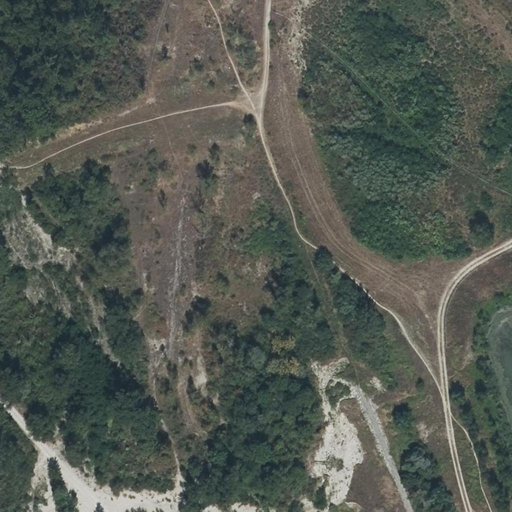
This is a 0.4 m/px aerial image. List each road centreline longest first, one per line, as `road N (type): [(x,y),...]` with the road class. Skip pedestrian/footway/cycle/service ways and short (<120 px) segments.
road 1 (track): [(470,511),(445,400),(430,370),(393,314),(303,241)]
road 2 (track): [(250,99),(90,138),(29,167),(0,166)]
road 3 (track): [(445,400),(445,293),(470,265),(511,244)]
road 4 (track): [(102,511),(0,397)]
